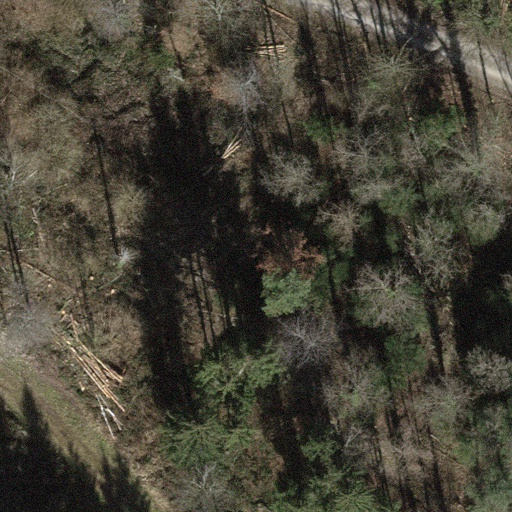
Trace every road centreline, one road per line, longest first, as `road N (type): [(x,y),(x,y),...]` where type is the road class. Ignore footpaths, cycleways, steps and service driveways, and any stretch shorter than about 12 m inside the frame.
road 1 (track): [(319,0),(511,71)]
road 2 (track): [(125,511),(0,391)]
